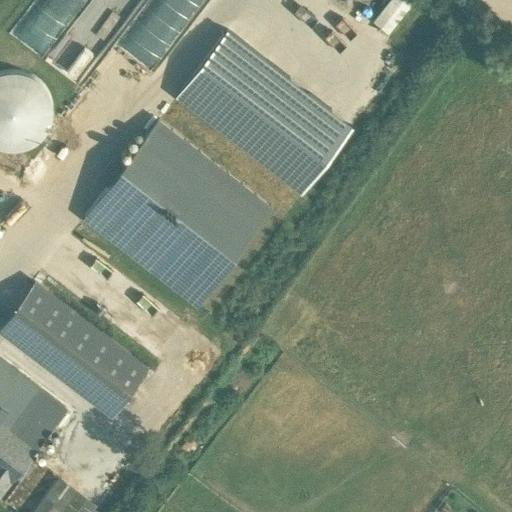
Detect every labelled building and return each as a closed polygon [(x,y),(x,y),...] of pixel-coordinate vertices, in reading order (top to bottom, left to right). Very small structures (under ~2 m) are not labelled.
[(387,0),(373,19),(388,31),(412,0),(387,0)] [(174,96),(304,189),(352,122),(222,29),(174,96)] [(0,150),(57,128),(31,63),(0,75),(0,150)] [(80,218),(200,302),(273,198),(154,114),(80,218)] [(147,366),(35,281),(0,326),(112,412),(147,366)] [(36,445),(0,417),(0,470),(12,479),(36,445)] [(87,511),(98,498),(41,459),(29,476),(44,487),(26,511),(87,511)] [(0,495),(12,479),(0,470),(0,495)]
